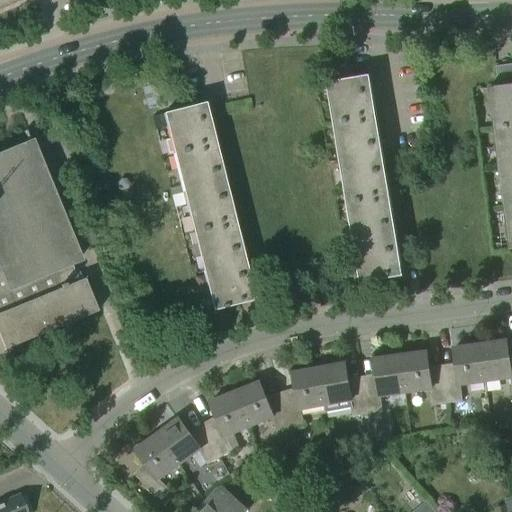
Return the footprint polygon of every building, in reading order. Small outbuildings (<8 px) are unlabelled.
[(0,0),(0,10),(25,0),(0,0)] [(353,244),(360,285),(403,277),(389,197),(382,157),(376,117),(369,76),(326,84),(333,124),(340,164),(346,204),(353,244)] [(511,85),(488,89),(493,130),(499,169),(504,210),(509,250),(511,249),(511,85)] [(211,312),(253,302),(243,261),(233,222),(223,183),(214,144),(204,104),(162,115),(172,154),(181,193),(191,233),(201,272),(211,312)] [(0,268),(6,284),(0,286),(0,314),(0,341),(4,350),(96,312),(83,280),(78,283),(70,264),(77,261),(24,132),(22,133),(29,149),(5,159),(4,156),(2,157),(3,160),(0,160),(0,268)] [(506,342),(480,345),(485,383),(510,379),(511,390),(511,364),(509,365),(506,342)] [(457,373),(443,375),(447,404),(462,402),(460,386),(485,383),(480,345),(454,349),(457,373)] [(426,353),(400,356),(405,394),(430,390),(432,406),(447,404),(443,375),(429,376),(426,353)] [(377,384),(363,386),(368,415),(383,413),(380,397),(405,394),(400,356),(374,360),(377,384)] [(344,364),(318,369),(325,407),(350,402),(352,418),(368,415),(363,386),(349,388),(344,364)] [(296,398),(282,402),(290,431),(304,427),(300,411),(325,407),(318,369),(292,374),(296,398)] [(259,383),(234,393),(249,428),(272,419),(276,435),(290,431),(282,402),(268,406),(259,383)] [(219,426),(205,433),(219,459),(239,448),(233,434),(249,428),(234,393),(210,403),(219,426)] [(178,420),(156,435),(178,466),(199,452),(206,466),(219,459),(205,433),(192,440),(178,420)] [(156,435),(135,451),(149,470),(139,481),(161,501),(170,491),(158,481),(178,466),(156,435)] [(249,511),(250,511),(247,508),(248,506),(248,504),(248,502),(248,501),(247,499),(247,498),(246,496),(244,495),(242,493),(240,493),(239,492),(237,492),(236,492),(234,492),(232,493),(231,494),(227,491),(224,494),(215,491),(197,511),(249,511)] [(0,511),(24,511),(17,496),(0,503),(0,511)] [(507,511),(511,510),(511,496),(504,499),(505,504),(493,507),(494,511),(507,511)]
